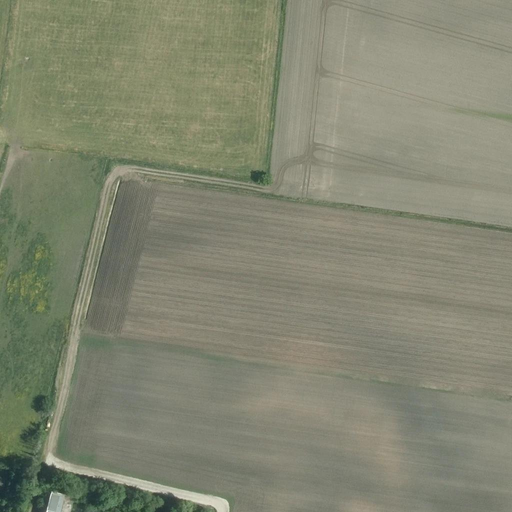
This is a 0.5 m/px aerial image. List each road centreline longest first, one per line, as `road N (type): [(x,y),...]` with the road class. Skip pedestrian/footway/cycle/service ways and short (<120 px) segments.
road 1 (track): [(29,511),(68,382),(112,179),(121,168),(274,192)]
road 2 (track): [(221,511),(217,496),(44,457)]
